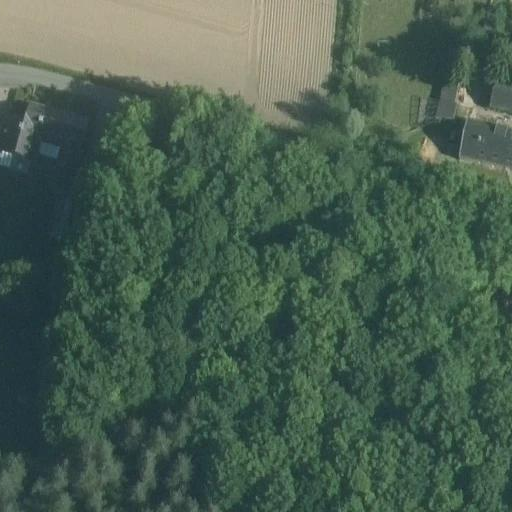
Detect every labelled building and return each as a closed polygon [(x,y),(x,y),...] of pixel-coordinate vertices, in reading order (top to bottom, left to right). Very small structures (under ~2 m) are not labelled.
[(511,77),(500,75),(498,86),(496,86),(491,109),(511,113),(511,77)] [(435,103),(438,104),(451,107),(456,87),(441,83),(435,103)] [(451,107),(438,104),(434,119),(453,124),(457,109),(451,107)] [(29,108),(23,128),(5,123),(0,143),(0,154),(12,158),(14,161),(25,164),(28,163),(32,164),(37,143),(60,150),(55,170),(73,175),(87,124),(29,108)] [(495,129),(467,122),(459,158),(487,164),(495,129)] [(511,132),(495,129),(487,164),(511,170),(511,132)] [(85,210),(61,204),(52,239),(76,245),(85,210)]
